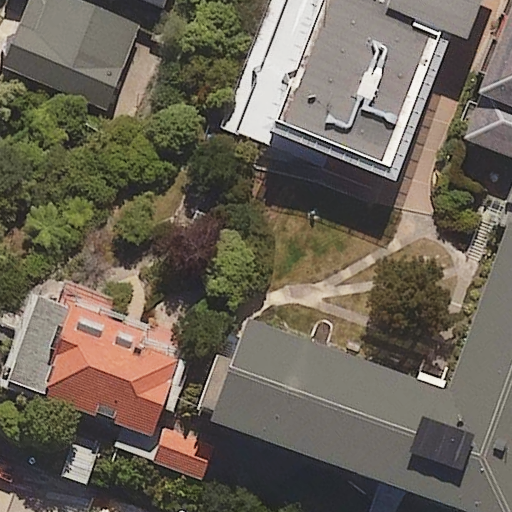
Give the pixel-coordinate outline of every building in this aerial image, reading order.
[(137,30),(57,0),(30,0),(3,72),(106,111),(137,30)] [(289,0),(242,126),(392,182),(460,0),(289,0)] [(511,211),(506,228),(511,230),(511,247),(453,413),(251,341),(216,440),(416,511),(511,511),(511,30),(469,149),(511,163),(511,211)] [(189,329),(73,288),(64,314),(36,303),(5,389),(149,440),(189,329)] [(211,454),(168,437),(154,467),(198,486),(211,454)]
